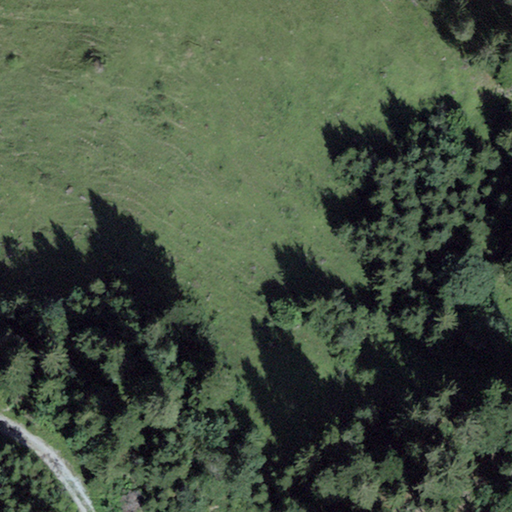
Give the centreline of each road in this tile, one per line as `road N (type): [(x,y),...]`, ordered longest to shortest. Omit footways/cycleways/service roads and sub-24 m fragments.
road 1 (track): [(0,15),(140,21)]
road 2 (track): [(90,511),(53,460),(0,425)]
